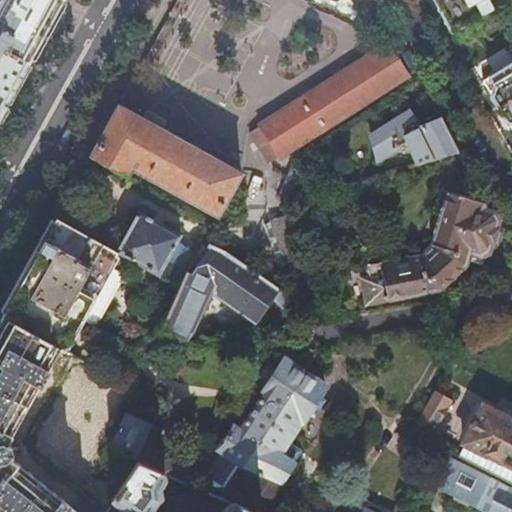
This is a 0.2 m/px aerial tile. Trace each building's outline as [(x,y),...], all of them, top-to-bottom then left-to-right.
[(0,0),(0,46),(28,62),(45,30),(62,0),(0,0)] [(502,0),(434,0),(451,31),(502,0)] [(251,135),(269,162),(279,156),(281,158),(406,76),(391,53),(385,44),(260,125),(261,128),(251,135)] [(0,112),(11,93),(28,62),(0,46),(0,112)] [(511,98),(511,62),(485,80),(490,87),(501,105),(511,98)] [(511,98),(501,105),(511,123),(511,98)] [(132,169),(217,218),(240,175),(118,105),(105,129),(90,156),(128,177),(132,169)] [(389,121),(397,137),(418,127),(411,111),(389,121)] [(402,137),(413,164),(455,152),(441,123),(438,117),(417,128),(418,129),(402,137)] [(364,134),(377,163),(403,151),(389,122),(364,134)] [(286,204),(289,200),(318,191),(322,182),(306,175),(294,160),(275,198),(286,204)] [(419,254),(418,254),(426,294),(436,291),(462,268),(467,255),(477,258),(486,253),(492,236),(496,221),(492,213),(480,209),(482,203),(438,190),(432,213),(438,215),(429,243),(419,254)] [(137,212),(116,252),(117,252),(158,274),(169,253),(181,260),(191,243),(137,212)] [(309,267),(289,215),(262,226),(279,268),(293,262),(297,272),(301,270),(309,267)] [(117,252),(116,252),(56,218),(37,250),(17,286),(78,319),(117,252)] [(290,302),(275,291),(226,253),(212,247),(192,274),(187,271),(162,327),(180,335),(186,337),(199,309),(203,308),(209,295),(208,294),(211,291),(214,291),(254,320),(262,309),(270,299),(284,309),(290,302)] [(426,294),(418,254),(366,265),(368,278),(359,280),(364,305),(382,302),(426,294)] [(11,299),(2,315),(59,347),(62,348),(78,319),(17,286),(11,299)] [(6,442),(59,347),(2,315),(0,318),(0,511),(70,511),(73,509),(7,458),(10,455),(11,451),(10,447),(9,444),(6,442)] [(180,335),(162,327),(160,332),(178,340),(180,335)] [(236,478),(305,373),(296,367),(284,360),(262,393),(263,393),(239,430),(233,426),(210,461),(236,478)] [(294,461),(301,449),(289,441),(303,420),(304,419),(309,412),(316,416),(325,400),(319,397),(325,386),(319,382),(315,379),(305,373),(236,478),(222,499),(233,503),(252,511),(259,511),(279,481),(281,482),(294,462),(294,461)] [(434,433),(451,401),(435,392),(421,420),(434,433)] [(511,421),(495,413),(482,407),(463,443),(486,454),(479,469),(511,484),(511,421)] [(108,450),(138,463),(166,475),(183,482),(187,472),(177,468),(178,465),(163,458),(162,462),(151,457),(153,451),(143,447),(144,446),(149,447),(152,439),(147,437),(152,424),(124,414),(108,450)] [(438,485),(495,511),(511,511),(511,487),(450,458),(438,485)] [(166,475),(138,463),(112,501),(127,511),(252,511),(233,503),(228,504),(223,511),(154,511),(154,509),(162,496),(160,488),(167,479),(166,475)]
